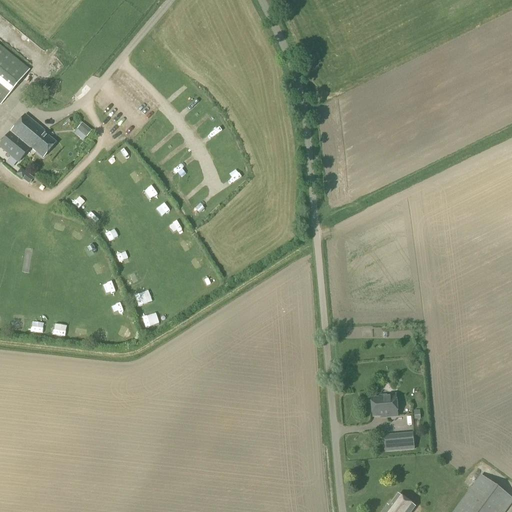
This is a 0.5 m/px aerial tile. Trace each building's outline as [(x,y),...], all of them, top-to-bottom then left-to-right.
[(0,28),(0,35),(2,37),(14,25),(8,19),(0,28)] [(0,105),(28,71),(0,48),(0,105)] [(42,132),(24,116),(22,118),(10,133),(30,149),(42,159),(54,144),(41,133),(42,132)] [(86,138),(91,132),(82,124),(76,130),(86,138)] [(0,144),(0,149),(17,165),(28,152),(30,149),(10,133),(8,135),(0,144)] [(174,186),(182,179),(174,169),(166,175),(174,186)] [(29,186),(33,179),(26,174),(22,181),(29,186)] [(186,205),(191,202),(185,192),(180,195),(186,205)] [(196,224),(202,222),(198,212),(193,214),(196,224)] [(93,213),(90,217),(98,224),(102,220),(93,213)] [(56,227),(67,231),(70,221),(59,217),(56,227)] [(81,226),(74,233),(83,240),(89,234),(81,226)] [(115,228),(107,233),(112,241),(120,236),(115,228)] [(212,229),(204,234),(209,243),(218,239),(212,229)] [(182,241),(188,252),(196,248),(190,237),(182,241)] [(96,243),(86,247),(90,257),(100,252),(96,243)] [(96,265),(101,275),(109,271),(104,261),(96,265)] [(101,286),(104,296),(118,292),(115,282),(101,286)] [(141,307),(149,303),(146,295),(138,299),(141,307)] [(117,313),(125,311),(123,303),(115,306),(117,313)] [(160,323),(158,314),(145,318),(148,326),(160,323)] [(17,318),(16,331),(25,332),(26,318),(17,318)] [(35,321),(35,333),(45,333),(46,322),(35,321)] [(68,336),(68,325),(56,325),(56,337),(68,336)] [(121,334),(130,337),(133,328),(123,325),(121,334)] [(109,343),(109,332),(99,332),(99,343),(109,343)] [(397,417),(395,396),(385,397),(386,398),(371,400),(372,418),(385,417),(386,418),(397,417)] [(386,453),(414,451),(413,434),(384,436),(386,453)] [(505,511),(511,503),(511,499),(480,476),(453,511),(505,511)] [(412,511),(415,508),(397,495),(388,507),(387,506),(382,511),(412,511)]
